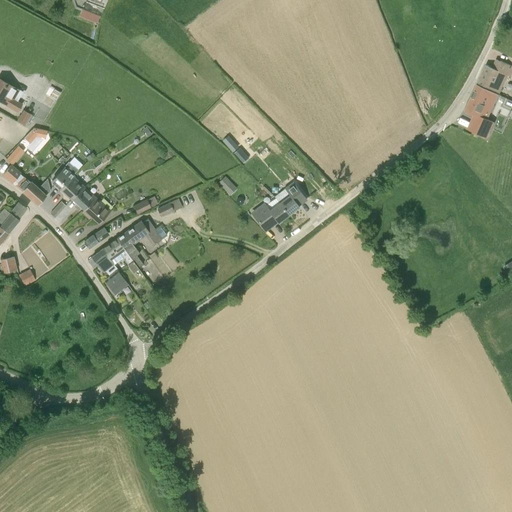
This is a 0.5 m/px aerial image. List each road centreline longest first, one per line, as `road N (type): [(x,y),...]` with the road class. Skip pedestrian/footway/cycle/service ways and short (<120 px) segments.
road 1 (unclassified): [(506,0),(476,69),(437,127),(138,362)]
road 2 (unclassified): [(138,362),(133,340),(76,253),(0,180)]
road 3 (unclassified): [(195,511),(138,362)]
road 4 (unclassified): [(0,374),(71,399),(117,384),(138,362)]
